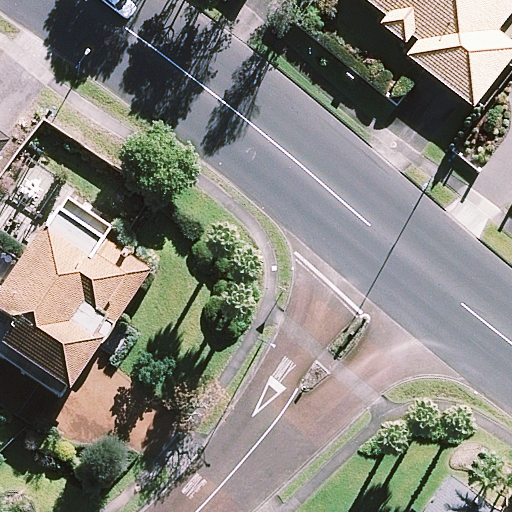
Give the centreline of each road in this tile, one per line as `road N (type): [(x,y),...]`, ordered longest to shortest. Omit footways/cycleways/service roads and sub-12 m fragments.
road 1 (tertiary): [(421,263),(83,0)]
road 2 (residential): [(421,263),(209,511)]
